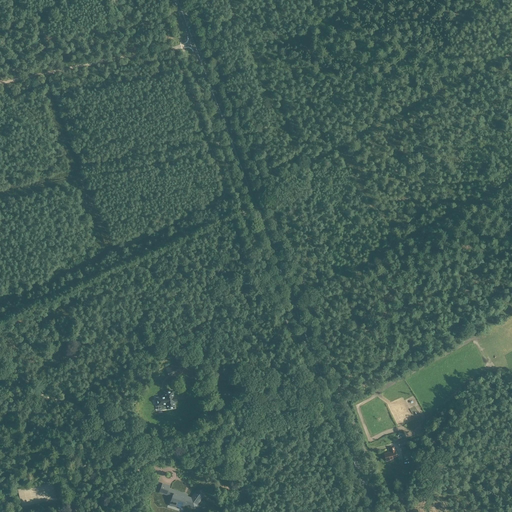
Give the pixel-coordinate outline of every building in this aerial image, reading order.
[(172,391),(164,392),(165,397),(156,398),(158,406),(161,405),(162,409),(167,409),(175,408),(174,402),(173,397),(172,391)] [(398,441),(400,448),(409,445),(407,439),(398,441)] [(387,461),(397,458),(394,447),(391,448),(392,453),(385,454),(387,461)] [(402,451),(404,459),(411,458),(409,449),(402,451)] [(163,484),(160,492),(173,496),(170,504),(179,507),(181,503),(194,508),(205,493),(198,489),(191,499),(183,496),(184,494),(168,489),(169,486),(163,484)] [(242,486),(238,489),(243,496),(247,492),(242,486)] [(240,501),(236,498),(231,503),(235,506),(240,501)]
